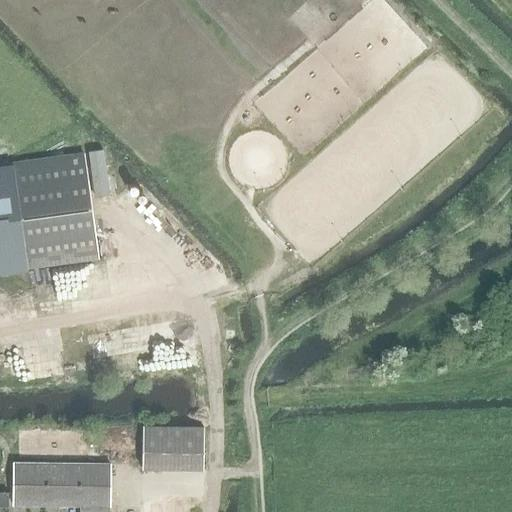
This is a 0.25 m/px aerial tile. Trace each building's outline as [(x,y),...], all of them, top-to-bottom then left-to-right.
[(0,269),(25,266),(97,255),(81,152),(10,163),(10,167),(0,168),(0,269)] [(58,308),(87,304),(82,272),(0,284),(0,287),(4,315),(21,313),(19,298),(22,298),(25,312),(36,310),(34,294),(47,292),(48,293),(56,292),(58,308)] [(201,466),(201,424),(139,425),(140,466),(201,466)] [(107,511),(108,462),(11,461),(11,503),(76,504),(76,511),(107,511)] [(0,501),(8,502),(9,487),(0,486),(0,501)]
